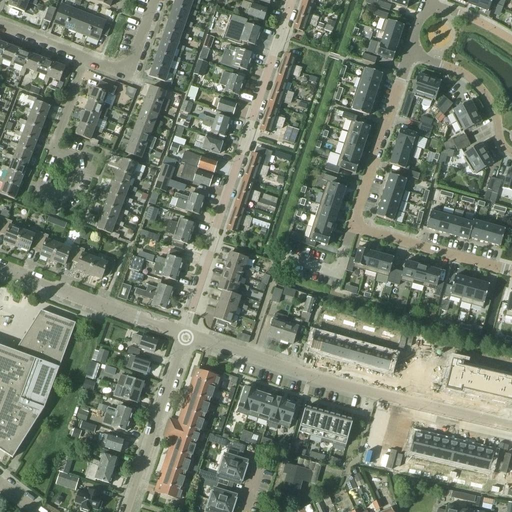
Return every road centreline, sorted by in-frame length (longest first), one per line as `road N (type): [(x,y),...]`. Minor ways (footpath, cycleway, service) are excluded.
road 1 (residential): [(184,335),(294,0)]
road 2 (residential): [(511,272),(351,226),(409,54)]
road 3 (residential): [(511,425),(184,335)]
road 4 (residential): [(28,187),(65,202),(82,160),(52,148),(85,60)]
road 5 (residential): [(184,335),(0,267)]
road 6 (residential): [(125,511),(184,335)]
road 7 (residential): [(511,153),(503,148),(487,98),(462,73),(409,54)]
road 8 (residential): [(85,60),(127,75),(153,0)]
